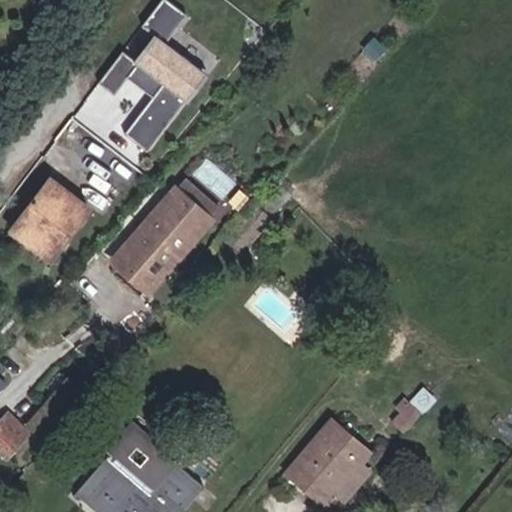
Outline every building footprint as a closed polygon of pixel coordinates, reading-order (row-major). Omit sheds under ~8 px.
[(189,17),(165,0),(163,0),(145,25),(157,34),(137,62),(125,53),(103,83),(115,91),(125,78),(152,97),(128,131),(153,150),(208,74),(169,46),(189,17)] [(50,261),(90,208),(50,177),(10,230),(50,261)] [(177,185),(121,255),(155,284),(212,214),(177,185)] [(231,230),(254,204),(247,198),(224,225),(231,230)] [(239,253),(270,219),(254,205),(244,216),(238,224),(232,231),(224,240),(229,244),(239,253)] [(230,262),(239,253),(229,244),(221,254),(230,262)] [(404,431),(419,414),(404,400),(398,406),(403,411),(394,421),(404,431)] [(0,453),(5,458),(30,431),(22,424),(9,411),(0,421),(0,453)] [(361,464),(370,453),(331,419),(292,466),(310,481),(304,488),(325,506),(329,501),(338,509),(369,472),(361,464)] [(176,511),(201,483),(134,425),(79,491),(103,511),(176,511)] [(310,481),(292,466),(286,472),(304,488),(310,481)]
